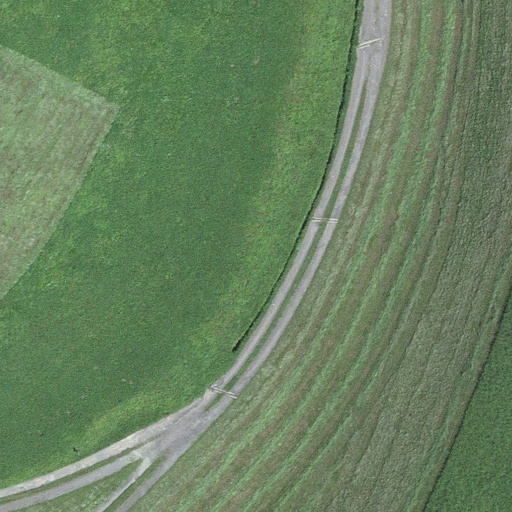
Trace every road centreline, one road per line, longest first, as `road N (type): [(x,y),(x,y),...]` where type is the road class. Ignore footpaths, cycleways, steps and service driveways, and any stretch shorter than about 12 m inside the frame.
road 1 (track): [(96,511),(214,401),(304,276),(351,144),(377,0)]
road 2 (track): [(214,401),(135,450),(0,504)]
